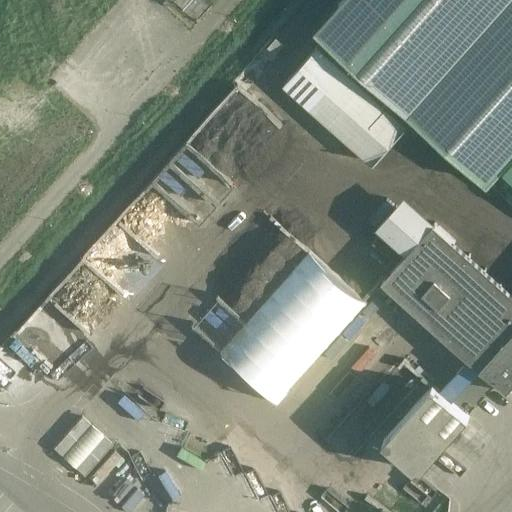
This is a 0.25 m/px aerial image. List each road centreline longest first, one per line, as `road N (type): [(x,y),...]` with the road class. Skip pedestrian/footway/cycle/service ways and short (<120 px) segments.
road 1 (unknown): [(122,336),(299,460),(310,458),(412,346),(434,350),(477,394)]
road 2 (unknown): [(122,336),(250,207),(289,190),(398,191),(510,255)]
road 3 (unknown): [(76,377),(232,511)]
